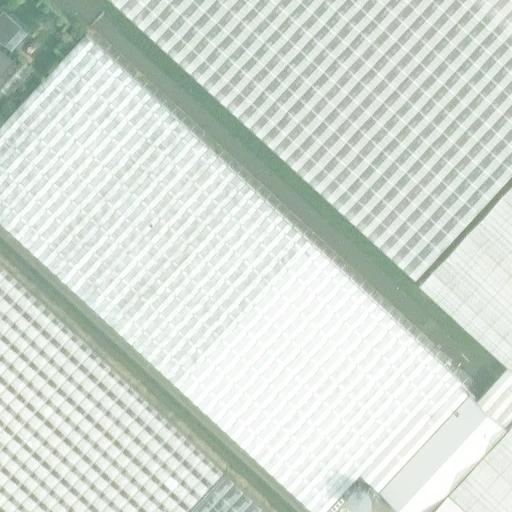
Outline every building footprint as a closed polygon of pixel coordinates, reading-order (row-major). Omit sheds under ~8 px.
[(511,0),(114,0),(418,277),(511,174),(511,0)] [(22,26),(4,9),(0,12),(0,39),(5,44),(22,26)] [(379,490),(470,392),(461,385),(465,381),(86,35),(0,127),(0,220),(315,511),(324,511),(360,473),(379,490)] [(426,511),(511,511),(511,179),(417,282),(508,367),(477,399),(506,426),(426,511)] [(0,511),(180,511),(221,468),(112,367),(29,289),(0,262),(0,511)] [(379,490),(403,511),(426,511),(506,426),(477,399),(470,392),(379,490)] [(221,468),(180,511),(268,511),(236,482),(221,468)]
